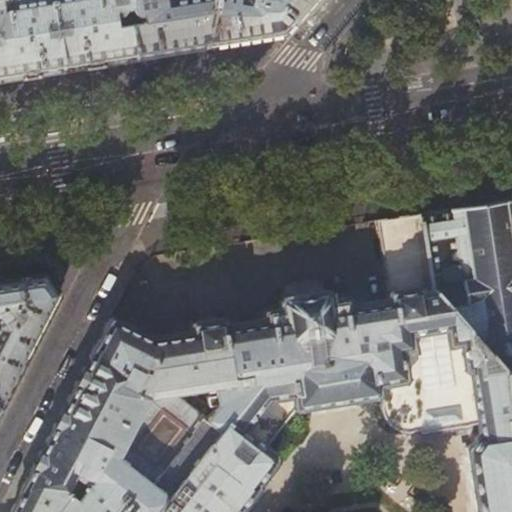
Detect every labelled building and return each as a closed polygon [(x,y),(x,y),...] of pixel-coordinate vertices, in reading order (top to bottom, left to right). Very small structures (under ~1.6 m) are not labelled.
[(0,0),(0,77),(17,75),(58,68),(46,0),(0,0)] [(46,0),(58,68),(92,63),(131,56),(126,27),(137,25),(137,18),(135,19),(134,18),(133,18),(132,18),(130,17),(128,16),(128,15),(127,14),(127,13),(127,12),(125,0),(46,0)] [(125,0),(127,12),(127,13),(127,14),(128,15),(128,16),(130,17),(132,18),(133,18),(134,18),(135,19),(137,18),(137,25),(126,27),(131,56),(168,51),(201,45),(208,0),(125,0)] [(208,0),(201,45),(248,38),(279,33),(307,0),(208,0)] [(511,198),(440,210),(419,213),(431,289),(502,369),(511,360),(511,198)] [(511,511),(511,428),(503,418),(502,369),(431,289),(419,213),(407,216),(407,214),(396,216),(396,217),(385,219),(385,218),(374,220),(376,231),(377,231),(385,279),(384,279),(386,293),(385,293),(386,300),(348,307),(346,298),(336,299),(336,300),(328,301),(327,293),(324,293),(324,290),(280,296),(280,300),(277,300),(278,309),(272,311),(272,309),(262,311),(262,319),(224,325),(223,320),(188,325),(189,334),(149,341),(109,318),(107,323),(105,322),(102,329),(94,346),(93,345),(83,365),(29,471),(20,489),(21,490),(11,510),(11,511),(10,511),(236,511),(248,497),(249,498),(254,491),(253,490),(256,487),(255,486),(264,473),(266,474),(271,468),(270,467),(271,466),(272,463),(272,461),(271,458),(272,457),(266,453),(265,454),(262,450),(290,412),(377,395),(378,402),(379,403),(378,404),(377,408),(378,413),(380,420),(382,424),(387,429),(391,432),(397,433),(415,431),(416,435),(465,426),(465,424),(475,423),(477,436),(475,437),(475,439),(473,439),(473,442),(468,447),(465,447),(465,448),(464,449),(465,458),(466,458),(474,511),(511,511)] [(0,402),(23,358),(56,293),(41,273),(0,279),(0,402)] [(511,360),(502,369),(503,418),(511,428),(511,360)]
